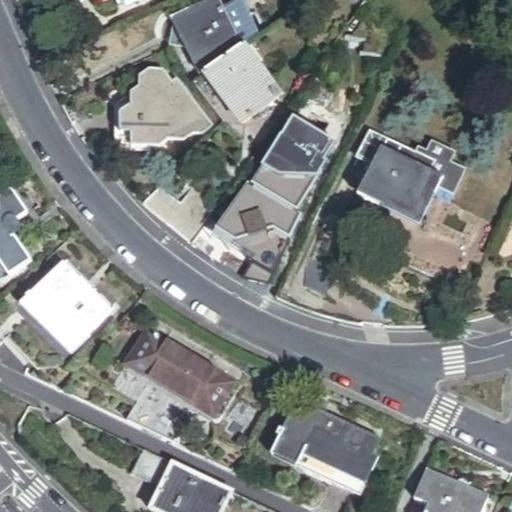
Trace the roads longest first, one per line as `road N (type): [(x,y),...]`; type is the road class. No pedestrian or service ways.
road 1 (residential): [(0,42),(35,125),(125,234),(200,290),(342,366)]
road 2 (residential): [(291,511),(0,371)]
road 3 (residential): [(342,366),(511,444)]
road 4 (residential): [(342,366),(456,365),(511,354)]
